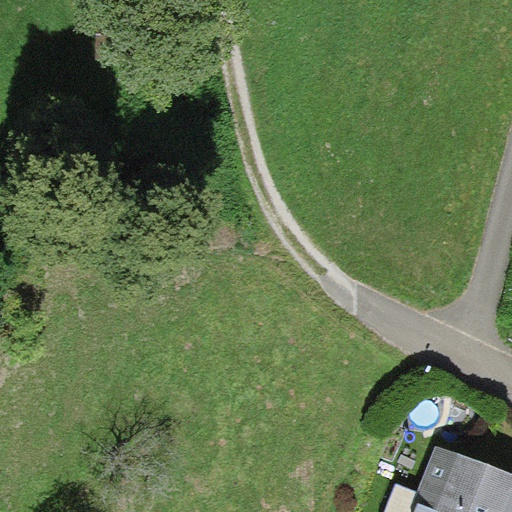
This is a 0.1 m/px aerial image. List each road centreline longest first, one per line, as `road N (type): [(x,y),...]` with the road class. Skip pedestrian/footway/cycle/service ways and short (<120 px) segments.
road 1 (track): [(201,0),(252,187),(337,285)]
road 2 (residential): [(511,169),(466,353)]
road 3 (residential): [(337,285),(466,353)]
